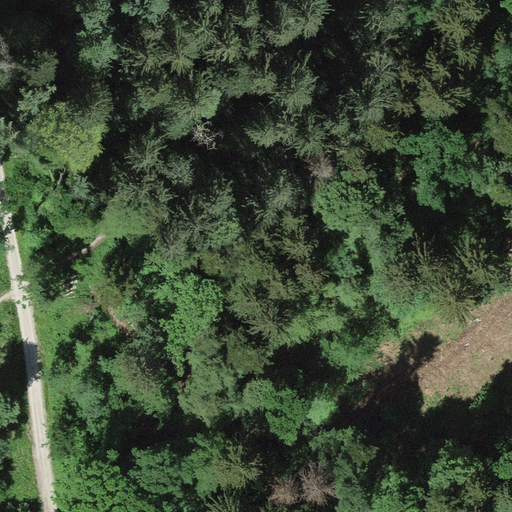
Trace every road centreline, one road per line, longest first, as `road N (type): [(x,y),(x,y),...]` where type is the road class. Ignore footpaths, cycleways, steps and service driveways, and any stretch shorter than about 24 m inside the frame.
road 1 (track): [(30,346),(52,511)]
road 2 (track): [(30,346),(0,183)]
